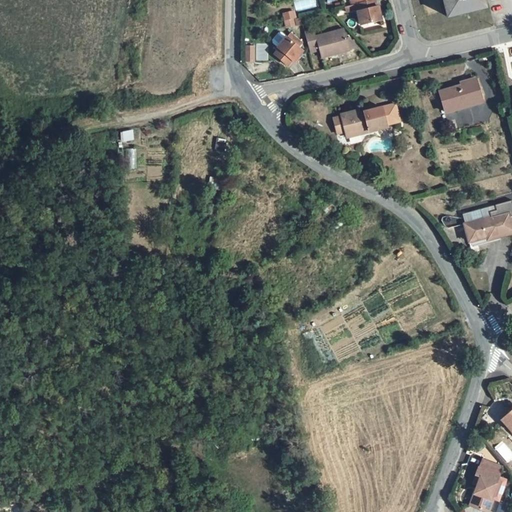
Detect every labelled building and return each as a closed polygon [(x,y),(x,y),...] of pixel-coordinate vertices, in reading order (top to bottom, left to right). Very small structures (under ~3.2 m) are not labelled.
[(376,8),(374,0),(366,0),(351,4),(343,5),(345,12),(355,10),(354,8),(359,7),(360,12),(358,13),(361,27),(382,22),(379,7),(376,8)] [(444,0),(449,17),(487,8),(484,0),(444,0)] [(292,17),(283,19),(285,25),(293,23),(292,17)] [(320,56),(347,50),(344,37),(342,30),(315,35),(313,28),(303,31),(308,51),(318,49),(320,56)] [(277,47),(273,53),(286,64),(290,59),(291,60),(301,49),(297,45),(285,35),(280,31),(277,31),(271,38),(271,41),(276,46),(277,47)] [(289,31),(285,35),(297,45),(301,41),(289,31)] [(348,36),(344,37),(347,50),(354,48),(353,40),(349,40),(348,36)] [(244,60),(253,60),(253,44),(244,43),(244,60)] [(442,94),(448,113),(487,103),(480,78),(467,81),(468,86),(442,94)] [(362,115),(362,111),(336,117),(339,132),(347,131),(371,125),(372,130),(390,126),(389,123),(403,120),(399,102),(396,103),(396,105),(386,108),(385,106),(370,109),(371,113),(362,115)] [(371,125),(347,131),(348,135),(372,130),(371,125)] [(462,222),(467,246),(486,242),(486,239),(497,237),(511,233),(511,228),(510,217),(511,216),(511,201),(495,205),(496,210),(489,211),(490,216),(462,222)] [(511,431),(511,411),(503,419),(511,431)] [(478,469),(475,477),(480,479),(477,486),(474,495),(476,495),(472,508),(483,511),(489,511),(493,501),(499,503),(507,481),(499,478),(499,477),(498,476),(495,475),(498,467),(482,461),(479,469),(478,469)]
